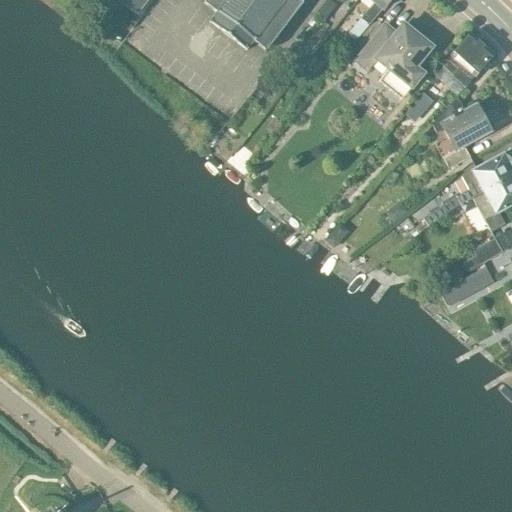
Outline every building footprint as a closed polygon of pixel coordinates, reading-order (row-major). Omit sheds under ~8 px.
[(116,0),(135,14),(146,0),(116,0)] [(297,0),(206,0),(205,2),(204,2),(203,4),(216,13),(210,21),(209,21),(208,22),(245,51),(246,50),(246,49),(251,42),(266,54),(276,40),(278,41),(279,39),(278,38),(286,28),(287,28),(288,27),(287,26),(294,17),(295,18),(297,16),(296,15),(302,6),(303,7),(305,5),(302,3),(302,4),(297,0)] [(323,21),(335,6),(327,0),(326,0),(307,25),(311,29),(320,18),(323,21)] [(382,10),(390,0),(361,0),(363,1),(363,0),(370,0),(375,4),(347,35),(354,42),(382,10)] [(414,69),(431,49),(412,33),(414,30),(413,29),(408,36),(400,29),(395,35),(384,27),(355,63),(367,72),(376,61),(387,71),(385,74),(385,77),(386,80),(388,82),(389,85),(391,87),(394,89),(396,90),(399,92),(402,92),(405,93),(408,93),(422,75),(414,69)] [(469,84),(493,56),(470,36),(447,64),(469,84)] [(422,94),(413,104),(423,112),(432,102),(422,94)] [(464,148),(490,133),(475,106),(453,119),(447,109),(432,126),(436,134),(442,130),(454,152),(443,158),(449,170),(469,158),(464,148)] [(460,206),(511,177),(511,174),(509,169),(509,167),(509,166),(509,164),(509,162),(508,161),(507,160),(505,159),(504,158),(503,158),(502,156),(461,179),(468,192),(456,198),(460,206)] [(511,177),(460,206),(464,213),(476,207),(490,233),(504,225),(498,213),(511,205),(511,177)] [(447,214),(441,206),(422,219),(427,227),(447,214)] [(392,211),(385,216),(392,225),(406,214),(402,210),(392,211)] [(475,256),(462,264),(468,273),(481,265),(501,253),(492,239),(472,251),(475,256)]
